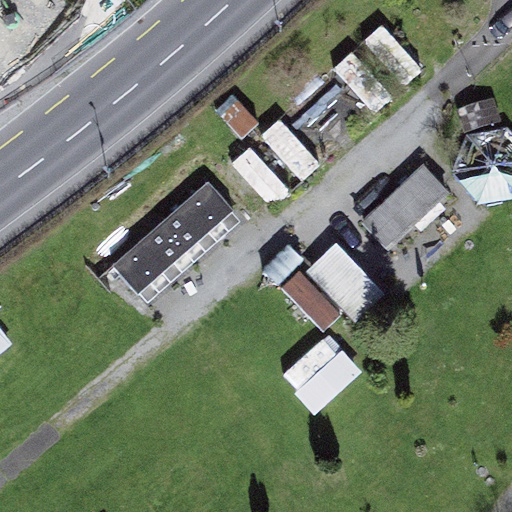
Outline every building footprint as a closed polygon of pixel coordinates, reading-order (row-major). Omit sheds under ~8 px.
[(420,76),(380,31),(235,158),(274,202),(420,76)] [(0,85),(23,67),(0,38),(0,85)] [(426,168),(358,229),(396,270),(463,210),(426,168)] [(245,224),(211,184),(111,267),(145,307),(245,224)] [(280,291),(336,342),(381,292),(325,241),(280,291)] [(316,416),(363,376),(329,336),(282,375),(316,416)] [(166,511),(227,511),(197,458),(150,483),(166,511)]
